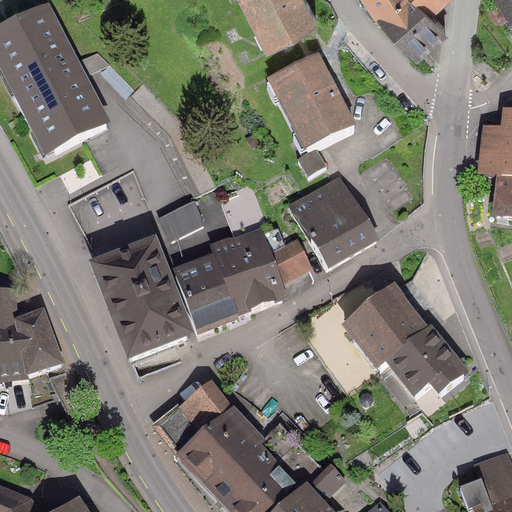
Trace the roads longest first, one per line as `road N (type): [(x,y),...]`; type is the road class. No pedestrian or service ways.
road 1 (residential): [(452,217),(216,354),(120,421)]
road 2 (primary): [(0,183),(120,421)]
road 3 (tertiary): [(511,389),(452,217)]
road 4 (residential): [(348,0),(379,47),(451,122)]
road 5 (residential): [(120,511),(77,473),(0,433)]
road 6 (tertiary): [(451,122),(468,0)]
